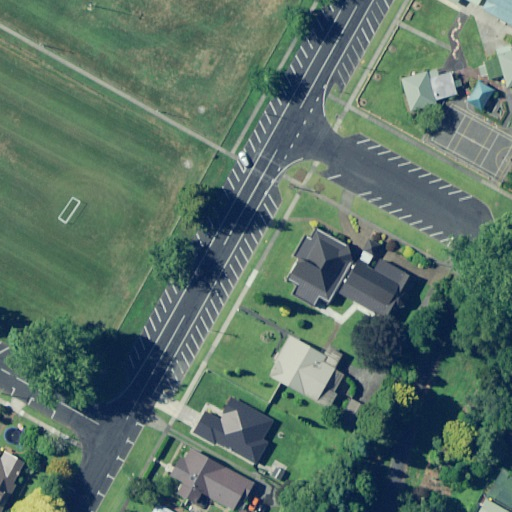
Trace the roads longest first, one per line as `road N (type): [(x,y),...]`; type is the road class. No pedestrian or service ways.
road 1 (residential): [(117,436),(289,127)]
road 2 (residential): [(511,251),(289,127)]
road 3 (residential): [(289,127),(360,0)]
road 4 (residential): [(0,369),(117,436)]
